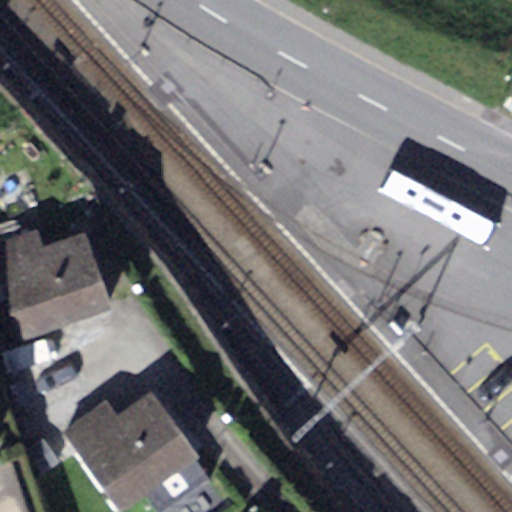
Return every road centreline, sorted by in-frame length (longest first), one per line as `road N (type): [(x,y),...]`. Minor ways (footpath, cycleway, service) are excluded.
road 1 (primary): [(191,0),(511,171)]
road 2 (residential): [(278,511),(170,388),(91,227)]
